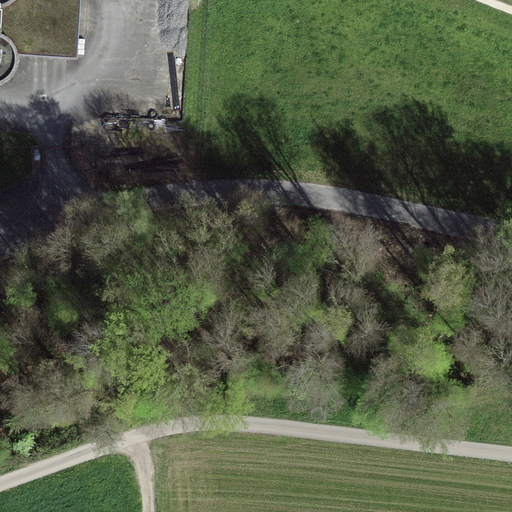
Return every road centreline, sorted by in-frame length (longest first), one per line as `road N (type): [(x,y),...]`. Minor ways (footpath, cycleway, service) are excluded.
road 1 (unclassified): [(0,249),(69,216),(170,194),(295,194),(409,213),(511,244)]
road 2 (unclassified): [(511,457),(196,419),(0,485)]
